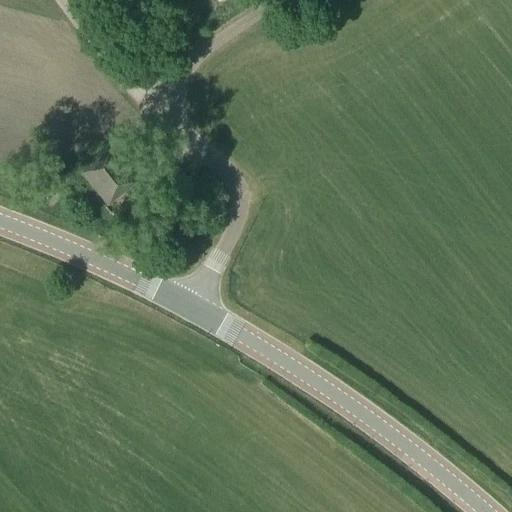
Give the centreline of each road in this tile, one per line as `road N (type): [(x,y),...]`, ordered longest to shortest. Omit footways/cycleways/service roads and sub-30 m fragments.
road 1 (secondary): [(481,511),(369,421),(188,301)]
road 2 (unclassified): [(188,301),(236,221),(237,190),(174,135),(151,100)]
road 3 (secondary): [(188,301),(0,223)]
